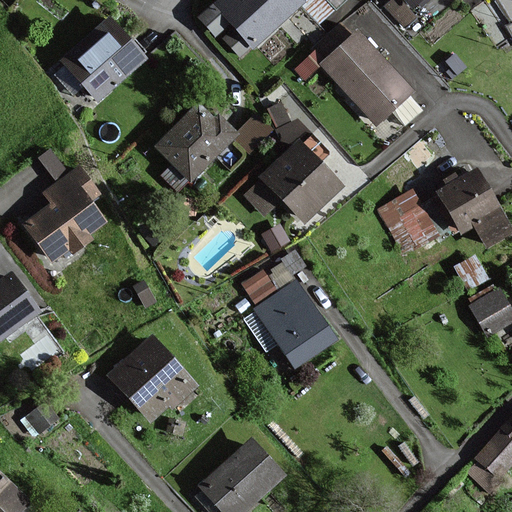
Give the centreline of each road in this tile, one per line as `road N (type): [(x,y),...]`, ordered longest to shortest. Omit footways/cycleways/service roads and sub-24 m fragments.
road 1 (residential): [(369,171),(449,107),(489,109),(511,139)]
road 2 (residential): [(407,511),(511,406)]
